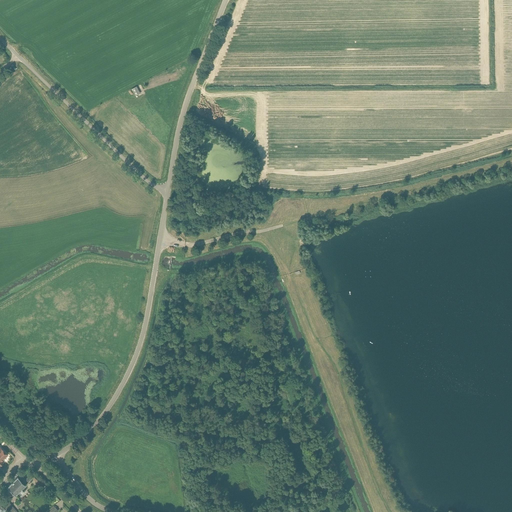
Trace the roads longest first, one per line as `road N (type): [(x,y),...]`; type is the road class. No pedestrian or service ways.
road 1 (unclassified): [(159,241),(195,245),(260,231),(511,161)]
road 2 (tertiary): [(55,455),(90,429),(125,376),(147,318),(159,241)]
road 3 (unclassified): [(167,187),(144,179),(0,39)]
road 4 (tertiary): [(167,187),(180,118),(225,0)]
